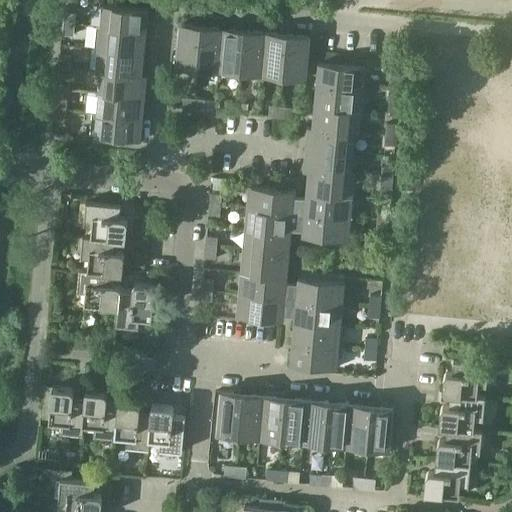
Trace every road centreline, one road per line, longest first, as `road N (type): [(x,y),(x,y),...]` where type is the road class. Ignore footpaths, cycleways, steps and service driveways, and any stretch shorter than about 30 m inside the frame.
road 1 (residential): [(157,141),(170,3),(412,27)]
road 2 (residential): [(194,481),(385,499),(399,489),(407,388)]
road 3 (residential): [(407,388),(204,370)]
road 4 (residential): [(153,180),(181,198),(185,211),(175,367)]
road 5 (residential): [(0,168),(153,180)]
road 6 (residential): [(157,141),(303,151)]
